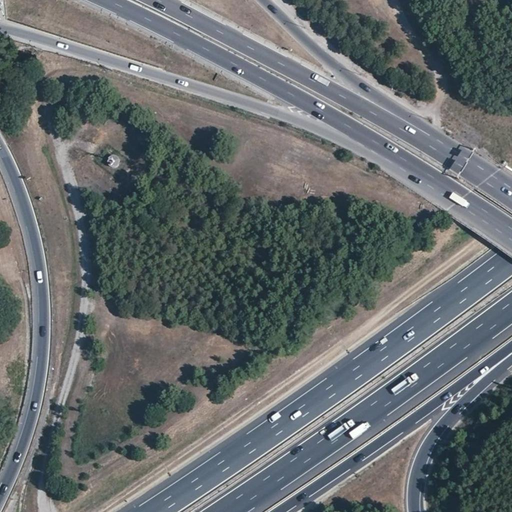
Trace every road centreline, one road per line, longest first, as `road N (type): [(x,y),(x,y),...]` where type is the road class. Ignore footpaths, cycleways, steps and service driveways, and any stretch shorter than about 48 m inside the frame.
road 1 (motorway): [(511,255),(149,511)]
road 2 (trunk): [(0,25),(339,137),(369,136)]
road 3 (motorway): [(0,146),(40,265),(43,343),(27,432),(0,496)]
road 4 (motorway): [(217,511),(511,306)]
road 5 (trunk): [(441,151),(158,0)]
road 6 (trunk): [(102,0),(369,136)]
road 7 (motorway): [(274,511),(511,345)]
road 8 (trunk): [(441,151),(436,135),(313,48),(262,0)]
road 9 (motorway): [(413,511),(426,443),(511,358)]
road 10 (trunk): [(369,136),(511,229)]
